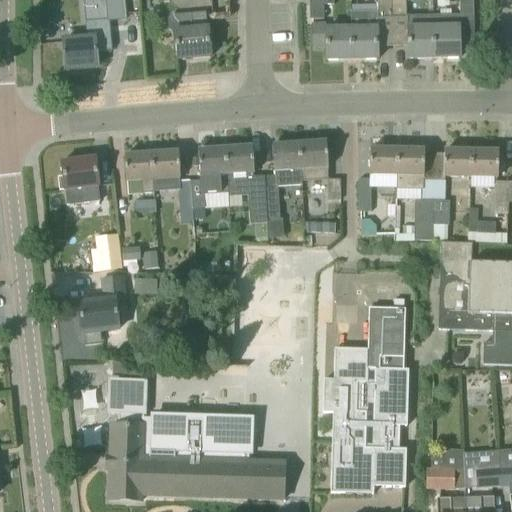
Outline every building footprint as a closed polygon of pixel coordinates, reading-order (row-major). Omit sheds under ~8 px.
[(109,23),(107,0),(83,0),(86,24),(93,23),(95,39),(62,42),(65,72),(67,72),(67,76),(80,75),(79,70),(97,69),(96,53),(112,51),(109,23)] [(124,0),(107,0),(109,23),(126,21),(124,0)] [(334,6),(333,0),(309,0),(309,21),(324,20),(324,6),(334,6)] [(351,30),(350,30),(351,61),(377,61),(376,30),(378,30),(378,19),(392,19),(391,0),(377,0),(377,13),(351,14),(351,30)] [(407,19),(406,0),(391,0),(392,19),(407,19)] [(473,0),(459,0),(459,18),(473,17),(473,0)] [(210,58),(205,14),(173,17),(168,21),(169,28),(174,32),(176,61),(210,58)] [(433,16),(433,28),(432,28),(433,60),(459,60),(458,16),(433,16)] [(326,30),(326,25),(312,25),(313,49),(326,49),(326,62),(351,61),(350,30),(326,30)] [(433,60),(432,28),(407,29),(408,60),(433,60)] [(236,149),(225,150),(228,193),(228,198),(240,198),(241,198),(247,197),(249,227),(266,226),(266,221),(263,177),(253,178),(252,174),(254,174),(252,148),(249,148),(249,143),(236,144),(236,149)] [(301,183),(327,182),(327,163),(326,143),(299,145),(301,183)] [(273,172),(275,172),(275,176),(273,177),(263,177),(266,221),(278,220),(276,188),(301,187),(301,183),(299,145),(272,146),(273,172)] [(203,195),(228,193),(225,150),(198,151),(200,178),(201,178),(201,182),(202,182),(203,195)] [(396,177),(397,150),(370,150),(369,176),(396,177)] [(432,241),(433,182),(423,181),(424,151),(397,150),(396,177),(396,191),(421,191),(421,202),(415,202),(414,228),(414,241),(432,241)] [(444,151),(443,179),(470,179),(471,152),(444,151)] [(498,152),(471,152),(470,179),(497,180),(498,152)] [(153,181),(180,179),(178,153),(151,155),(153,181)] [(142,195),(148,195),(153,194),(153,193),(153,181),(151,155),(124,156),(125,176),(126,183),(127,183),(141,182),(142,195)] [(100,203),(98,187),(94,159),(61,163),(63,178),(58,179),(59,192),(64,191),(66,207),(100,203)] [(358,213),(371,212),(370,180),(358,181),(358,213)] [(201,182),(190,183),(192,210),(204,209),(203,195),(202,182),(201,182)] [(340,182),(327,182),(327,201),(340,201),(340,182)] [(433,182),(432,241),(440,242),(447,242),(447,227),(449,227),(449,214),(445,214),(446,203),(446,182),(443,182),(433,182)] [(190,183),(178,183),(180,222),(193,222),(192,210),(190,183)] [(495,215),(507,215),(507,184),(496,183),(495,215)] [(154,201),(135,202),(135,215),(155,214),(154,201)] [(95,236),(94,217),(79,218),(79,206),(71,206),(72,237),(95,236)] [(395,241),(395,242),(414,242),(414,241),(414,228),(402,228),(402,235),(399,235),(400,207),(396,207),(395,241)] [(369,220),(360,221),(361,236),(376,236),(376,235),(376,227),(369,220)] [(305,235),(334,236),(334,225),(310,224),(310,226),(305,226),(305,235)] [(470,241),(505,242),(505,234),(470,233),(470,241)] [(442,281),(441,309),(439,309),(438,310),(438,311),(437,328),(438,330),(440,331),(492,333),(492,344),(483,344),(483,366),(511,366),(511,265),(471,264),(472,245),(440,244),(439,281),(442,281)] [(140,261),(139,250),(122,251),(122,262),(140,261)] [(141,255),(143,271),(157,270),(155,254),(141,255)] [(117,256),(97,257),(98,275),(119,274),(117,256)] [(104,301),(98,302),(78,304),(81,335),(84,335),(85,347),(102,345),(101,333),(117,331),(115,309),(126,308),(122,278),(101,281),(101,282),(104,301)] [(135,281),(135,295),(154,295),(154,281),(135,281)] [(323,381),(323,414),(333,414),(330,494),(373,495),(373,488),(404,489),(405,451),(398,450),(399,427),(406,427),(408,371),(404,371),(405,310),(380,310),(380,322),(368,322),(367,351),(334,350),(334,381),(323,381)] [(141,503),(141,498),(283,502),(284,464),(248,463),(249,423),(143,420),(144,386),(112,385),(111,415),(118,416),(118,429),(110,428),(110,456),(107,456),(106,471),(109,471),(108,502),(141,503)] [(511,485),(511,450),(497,451),(498,467),(499,487),(511,485)] [(463,459),(464,471),(463,471),(464,490),(477,489),(499,487),(498,467),(497,451),(463,455),(463,459)] [(431,459),(430,470),(426,470),(426,490),(446,490),(454,491),(464,490),(463,471),(464,471),(463,459),(431,459)] [(466,498),(466,511),(493,511),(493,497),(466,498)] [(450,511),(450,499),(436,500),(436,511),(450,511)]
